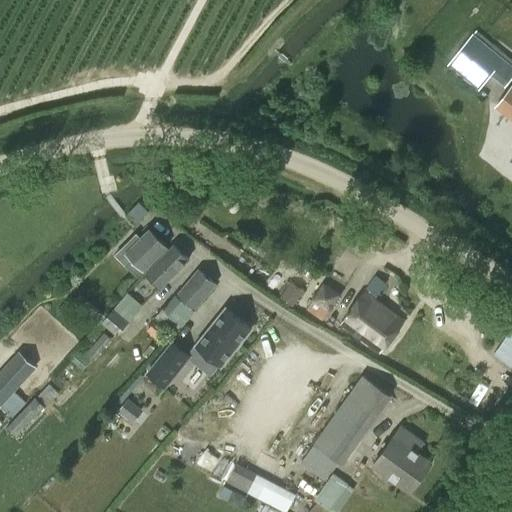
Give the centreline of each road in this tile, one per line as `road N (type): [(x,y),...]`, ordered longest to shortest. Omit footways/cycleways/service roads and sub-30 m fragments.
road 1 (unclassified): [(511,286),(290,162),(164,140),(0,168)]
road 2 (unknown): [(496,445),(144,231)]
road 3 (track): [(133,145),(211,0)]
